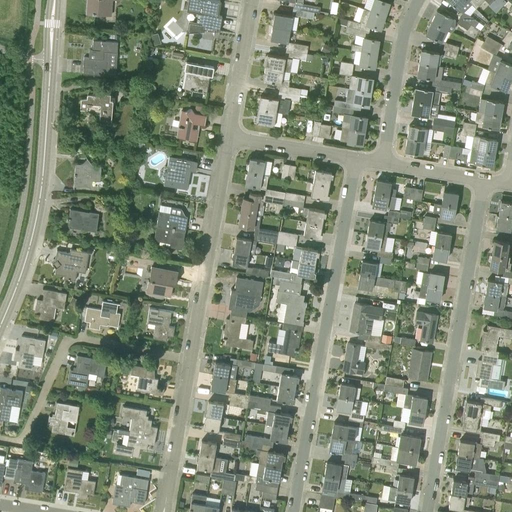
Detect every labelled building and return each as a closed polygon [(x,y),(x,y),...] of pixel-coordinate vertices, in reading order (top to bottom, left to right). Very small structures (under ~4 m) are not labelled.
[(116,0),(120,0),(86,0),(86,13),(111,14),(112,0),(116,0)] [(217,15),(219,0),(189,0),(187,10),(200,12),(198,22),(189,21),(187,32),(205,31),(205,30),(214,31),(214,30),(217,14),(217,15)] [(303,0),(290,0),(294,1),(293,9),(314,12),(319,13),(320,6),(303,3),(303,0)] [(372,0),(369,10),(384,16),(388,2),(381,0),(372,0)] [(463,12),(471,4),(466,0),(449,0),(459,9),(460,8),(463,12)] [(493,0),(466,0),(471,4),(475,8),(483,0),(485,0),(489,4),(493,0)] [(384,16),(369,10),(363,8),(359,21),(360,22),(347,20),(341,18),(340,24),(346,26),(368,31),(370,25),(380,28),(384,16)] [(314,12),(293,9),(291,16),(274,13),(272,26),(289,29),(292,16),(298,17),(298,16),(313,18),(313,14),(314,12)] [(431,23),(447,30),(452,17),(437,10),(431,23)] [(460,17),(471,24),(474,19),(464,12),(460,17)] [(467,30),(471,24),(460,17),(456,22),(467,30)] [(441,41),(447,30),(431,23),(426,34),(441,41)] [(287,42),(289,29),(272,26),(270,39),(287,42)] [(368,32),(368,31),(346,26),(344,32),(362,36),(361,45),(352,43),(351,50),(360,51),(376,54),(378,40),(367,38),(368,32)] [(511,31),(510,30),(509,29),(501,39),(505,42),(503,45),(507,48),(509,46),(511,47),(511,31)] [(484,41),(498,49),(501,44),(487,36),(484,41)] [(117,52),(117,42),(92,40),(92,50),(91,57),(83,57),(83,67),(94,68),(94,74),(115,76),(116,67),(117,52)] [(495,55),(498,49),(484,41),(481,47),(495,55)] [(285,49),(307,53),(308,45),(287,42),(285,49)] [(332,46),(324,43),(321,50),(328,54),(332,46)] [(445,48),(457,52),(459,46),(447,43),(445,48)] [(455,58),(457,52),(445,48),(443,55),(455,58)] [(306,59),(307,53),(285,49),(284,57),(267,54),(265,68),(283,71),(289,72),(292,57),(306,59)] [(436,66),(436,65),(438,53),(421,50),(419,63),(436,66)] [(374,67),(376,54),(360,51),(358,64),(374,67)] [(476,58),(469,55),(467,62),(474,64),(476,58)] [(511,74),(511,64),(499,60),(494,72),(511,78),(511,74)] [(339,68),(352,70),(353,63),(340,61),(339,68)] [(212,76),(213,67),(185,62),(184,71),(187,72),(184,87),(206,91),(209,75),(212,76)] [(443,66),(436,65),(436,66),(419,63),(417,75),(433,78),(432,84),(451,86),(460,88),(461,82),(440,79),(443,66)] [(281,78),(283,71),(265,68),(262,81),(280,84),(278,91),(299,95),(300,88),(288,86),(289,79),(281,78)] [(506,90),(511,78),(494,72),(490,70),(485,81),(490,83),(490,84),(506,90)] [(350,76),(348,88),(370,91),(372,78),(356,76),(351,75),(350,75),(350,76)] [(470,86),(482,90),(484,84),(471,81),(470,86)] [(450,93),(451,86),(432,84),(431,90),(415,88),(413,100),(430,103),(438,104),(440,92),(450,93)] [(482,90),(470,86),(466,86),(465,92),(481,96),(482,90)] [(334,101),(333,105),(360,110),(361,104),(368,105),(370,93),(370,91),(348,88),(347,88),(345,101),(343,101),(334,99),(334,101)] [(298,101),(299,95),(278,91),(277,99),(278,99),(284,100),(284,99),(298,101)] [(110,97),(110,93),(101,93),(100,95),(87,94),(87,98),(81,99),(80,110),(86,110),(87,107),(92,107),(92,105),(100,105),(99,123),(111,123),(113,101),(115,101),(115,97),(110,97)] [(277,102),(278,99),(277,99),(260,96),(257,109),(283,113),(285,103),(277,102)] [(478,111),(500,115),(503,102),(485,99),(480,98),(478,111)] [(436,117),(438,104),(430,103),(413,100),(411,113),(436,117)] [(359,115),(360,110),(333,105),(332,110),(332,112),(343,113),(342,120),(341,127),(344,127),(364,131),(366,117),(359,115)] [(195,113),(191,108),(186,111),(181,110),(176,137),(196,140),(198,130),(192,129),(193,122),(204,124),(205,115),(195,113)] [(283,113),(257,109),(255,122),(281,126),(283,113)] [(500,115),(478,111),(476,111),(475,122),(481,124),(481,125),(498,127),(500,115)] [(432,123),(445,125),(454,126),(454,120),(446,119),(433,117),(432,123)] [(319,136),(320,124),(321,122),(314,120),(312,135),(319,136)] [(463,128),(475,130),(476,124),(464,122),(463,128)] [(320,124),(319,136),(328,138),(330,125),(320,124)] [(407,139),(423,141),(426,128),(409,125),(407,139)] [(362,144),(364,131),(344,127),(342,140),(347,141),(362,144)] [(496,140),(474,136),(473,136),(471,149),(494,153),(496,140)] [(422,153),(423,141),(407,139),(405,151),(422,153)] [(449,158),(451,145),(444,144),(442,157),(449,158)] [(451,145),(449,158),(455,159),(456,152),(461,152),(462,147),(451,145)] [(492,165),(494,153),(471,149),(469,160),(475,162),(475,163),(492,165)] [(195,171),(197,161),(169,156),(164,185),(186,188),(188,176),(189,176),(190,170),(195,171)] [(262,174),(268,175),(270,175),(272,162),(249,158),(247,172),(262,174)] [(81,164),(75,164),(74,179),(74,187),(90,188),(90,185),(91,185),(92,180),(100,180),(101,165),(92,165),(88,160),(88,164),(81,164)] [(287,179),(290,165),(283,164),(281,178),(287,179)] [(290,165),(287,179),(293,180),(296,166),(290,165)] [(313,183),(328,186),(330,178),(331,173),(330,173),(330,172),(323,171),(323,170),(321,170),(321,171),(315,170),(313,183)] [(245,185),(259,188),(262,174),(247,172),(247,174),(246,174),(245,185)] [(388,195),(394,196),(396,189),(390,188),(391,182),(376,179),(374,193),(388,195)] [(327,194),(328,186),(313,183),(311,196),(316,197),(316,198),(318,199),(319,197),(326,200),(326,199),(327,199),(327,194)] [(405,187),(403,194),(403,198),(409,199),(411,188),(405,187)] [(417,189),(411,188),(409,199),(415,200),(417,189)] [(284,198),(285,192),(265,189),(264,195),(284,198)] [(440,204),(455,207),(457,193),(443,191),(440,204)] [(258,203),(259,200),(260,194),(249,192),(248,198),(242,198),(240,211),(257,214),(262,215),(264,205),(258,203)] [(284,198),(304,202),(305,195),(285,192),(284,198)] [(395,197),(394,196),(388,195),(374,193),(372,206),(386,209),(386,207),(389,207),(389,209),(393,210),(395,197)] [(276,203),(283,204),(284,198),(264,195),(260,194),(259,200),(276,203)] [(303,208),(304,202),(284,198),(283,204),(299,207),(298,213),(307,215),(306,222),(322,225),(323,217),(324,212),(324,211),(316,210),(316,209),(314,209),(309,208),(303,208)] [(498,214),(511,216),(511,202),(500,201),(498,214)] [(455,207),(440,204),(434,203),(432,212),(439,213),(438,217),(452,220),(455,207)] [(156,226),(184,231),(187,216),(181,215),(182,209),(171,207),(170,213),(159,211),(156,226)] [(96,231),(99,212),(70,208),(69,217),(68,217),(67,219),(69,219),(68,227),(96,231)] [(137,212),(129,211),(128,219),(136,220),(137,212)] [(238,225),(255,228),(257,214),(240,211),(240,213),(241,213),(240,218),(239,218),(238,225)] [(510,231),(511,217),(511,216),(498,214),(498,216),(497,222),(496,228),(510,231)] [(399,218),(387,216),(384,215),(383,222),(369,220),(367,234),(386,238),(387,230),(389,230),(391,223),(397,224),(399,218)] [(422,222),(423,222),(435,224),(436,218),(424,216),(424,218),(423,217),(422,222)] [(320,233),(322,225),(306,222),(303,235),(309,236),(309,237),(311,237),(319,238),(320,238),(321,233),(320,233)] [(434,230),(435,224),(423,222),(422,228),(434,230)] [(138,232),(140,225),(132,223),(130,231),(138,232)] [(181,248),(184,231),(156,226),(154,240),(170,243),(169,246),(181,248)] [(254,234),(277,238),(278,231),(258,228),(255,228),(254,234)] [(297,235),(278,231),(277,238),(296,241),(297,235)] [(434,244),(448,247),(450,234),(436,231),(434,244)] [(276,244),(277,238),(254,234),(253,240),(256,240),(276,244)] [(384,250),(386,238),(367,234),(364,247),(372,248),(377,249),(377,250),(376,256),(380,256),(392,258),(393,252),(384,250)] [(234,251),(248,253),(250,239),(236,237),(234,251)] [(295,247),(296,241),(277,238),(276,244),(295,247)] [(491,254),(505,256),(506,255),(507,249),(508,243),(494,240),(491,254)] [(446,260),(448,247),(434,244),(431,258),(446,260)] [(299,261),(314,264),(316,256),(317,256),(317,251),(317,250),(309,249),(309,248),(307,248),(301,247),(299,261)] [(85,272),(89,251),(70,248),(70,252),(56,250),(55,260),(52,262),(55,267),(55,273),(64,274),(64,278),(75,280),(77,270),(85,272)] [(246,267),(248,253),(234,251),(233,253),(234,253),(233,258),(231,264),(246,267)] [(510,257),(505,256),(491,254),(489,268),(503,270),(502,276),(508,277),(511,277),(511,271),(509,271),(510,263),(509,262),(510,257)] [(416,263),(428,265),(429,258),(418,256),(416,263)] [(292,260),(290,272),(297,273),(297,275),(304,276),(312,277),(313,277),(314,272),(313,272),(314,264),(299,261),(292,260)] [(359,274),(374,276),(376,263),(362,261),(359,274)] [(176,285),(178,271),(151,267),(149,279),(148,279),(146,292),(171,296),(173,284),(176,285)] [(245,273),(270,277),(270,276),(271,270),(265,269),(252,267),(246,267),(245,273)] [(288,279),(289,273),(272,270),(271,270),(270,276),(274,276),(281,277),(288,279)] [(420,284),(441,288),(443,274),(429,272),(429,273),(422,272),(420,284)] [(401,281),(379,277),(374,276),(359,274),(357,287),(372,289),(373,284),(393,288),(392,292),(399,292),(401,281)] [(281,277),(274,276),(273,284),(280,285),(281,277)] [(230,314),(245,317),(247,310),(243,310),(245,295),(260,297),(262,281),(236,277),(234,289),(231,288),(228,309),(231,309),(230,314)] [(288,279),(281,277),(280,285),(279,290),(278,290),(276,302),(280,303),(277,321),(283,322),(299,325),(300,319),(302,320),(302,321),(303,321),(306,301),(303,300),(304,295),(299,294),(301,283),(299,283),(300,280),(288,279)] [(487,279),(485,293),(505,297),(508,283),(507,283),(501,282),(487,279)] [(439,301),(441,288),(420,284),(418,297),(424,298),(439,301)] [(64,308),(66,292),(45,289),(43,300),(37,299),(35,311),(40,312),(39,319),(53,321),(55,307),(64,308)] [(482,307),(494,309),(496,309),(497,305),(504,306),(505,297),(485,293),(482,307)] [(116,313),(118,304),(111,302),(107,302),(103,301),(101,309),(87,307),(84,321),(90,322),(89,327),(98,328),(99,323),(117,326),(120,313),(116,313)] [(365,339),(380,342),(381,335),(371,334),(373,318),(380,320),(382,308),(354,303),(350,330),(359,332),(358,338),(365,339)] [(173,336),(174,327),(169,326),(171,311),(149,308),(146,322),(155,324),(153,338),(167,340),(167,335),(173,336)] [(494,309),(493,315),(511,318),(511,311),(503,310),(496,309),(494,309)] [(432,342),(436,315),(416,311),(414,323),(422,325),(419,340),(432,342)] [(244,323),(245,317),(230,314),(229,319),(226,319),(222,339),(226,339),(225,344),(251,349),(253,340),(238,337),(241,323),(244,323)] [(298,331),(299,325),(283,322),(282,329),(285,330),(283,344),(268,342),(267,351),(293,355),(294,350),(298,351),(301,331),(300,330),(300,332),(298,331)] [(482,355),(497,358),(498,351),(495,351),(497,336),(511,338),(511,337),(511,329),(487,325),(486,330),(483,330),(479,350),(482,350),(482,355)] [(390,343),(392,336),(382,334),(380,342),(390,343)] [(36,338),(23,336),(21,336),(19,350),(15,349),(13,360),(19,361),(18,366),(31,369),(34,356),(42,357),(45,339),(36,338)] [(414,346),(415,339),(394,336),(393,342),(400,343),(414,346)] [(392,344),(380,342),(365,339),(364,346),(366,346),(375,348),(379,349),(390,351),(392,344)] [(365,362),(358,361),(360,345),(348,343),(343,370),(363,374),(365,362)] [(426,379),(430,352),(412,348),(407,376),(426,379)] [(106,360),(78,355),(75,370),(69,369),(67,384),(78,386),(85,387),(86,387),(88,373),(97,374),(97,376),(103,377),(106,360)] [(496,364),(497,358),(482,355),(481,360),(478,359),(474,380),(477,380),(476,385),(503,390),(504,385),(505,381),(490,378),(493,364),(496,364)] [(254,368),(254,366),(255,362),(237,359),(236,365),(254,368)] [(213,375),(227,378),(229,364),(215,362),(213,375)] [(275,372),(276,366),(264,364),(263,370),(275,372)] [(163,394),(164,387),(157,386),(158,379),(153,378),(154,368),(132,365),(130,374),(138,376),(136,390),(163,394)] [(278,387),(294,390),(296,381),(296,376),(297,376),(297,375),(289,374),(289,373),(287,373),(286,374),(281,373),(278,387)] [(236,379),(227,378),(213,375),(212,378),(213,378),(212,383),(211,383),(210,389),(231,392),(230,399),(248,402),(249,393),(246,392),(245,395),(233,393),(236,379)] [(384,384),(402,387),(404,379),(385,376),(384,384)] [(383,390),(384,384),(373,382),(372,388),(383,390)] [(338,396),(352,399),(355,386),(340,383),(338,396)] [(407,388),(402,387),(384,384),(383,390),(405,394),(403,407),(410,408),(424,411),(426,398),(406,394),(407,388)] [(293,397),(294,390),(278,387),(276,400),(282,401),(284,402),(284,401),(292,402),(293,397)] [(20,406),(22,391),(1,388),(0,391),(0,419),(9,421),(11,405),(20,406)] [(361,401),(352,399),(338,396),(336,409),(350,412),(348,419),(351,419),(363,421),(364,415),(359,414),(361,401)] [(464,414),(482,417),(488,418),(490,405),(500,407),(501,405),(501,401),(480,397),(479,403),(466,401),(464,414)] [(247,408),(248,402),(230,399),(229,405),(247,408)] [(206,415),(220,417),(223,404),(208,401),(206,415)] [(76,421),(79,406),(57,402),(55,414),(53,413),(52,416),(49,416),(47,425),(53,426),(52,432),(74,435),(75,428),(67,427),(68,420),(76,421)] [(274,412),(272,426),(287,429),(289,420),(290,416),(290,415),(290,414),(282,413),(283,407),(269,405),(257,402),(256,409),(274,412)] [(129,431),(156,436),(157,427),(150,426),(151,420),(145,419),(147,410),(123,406),(121,415),(132,417),(129,431)] [(422,424),(424,411),(410,408),(407,421),(422,424)] [(480,431),(482,417),(464,414),(464,416),(463,416),(463,421),(461,428),(480,431)] [(218,431),(220,417),(206,415),(205,417),(204,417),(204,421),(205,422),(203,428),(218,431)] [(114,426),(113,418),(105,419),(105,427),(114,426)] [(392,426),(404,428),(405,422),(393,420),(392,426)] [(331,436),(354,440),(354,439),(345,438),(348,425),(333,422),(331,436)] [(404,428),(392,426),(377,423),(376,429),(400,433),(398,447),(403,448),(417,450),(420,437),(403,434),(404,428)] [(272,426),(269,439),(273,439),(285,441),(286,441),(286,437),(287,429),(272,426)] [(110,438),(111,430),(103,429),(102,437),(110,438)] [(156,436),(129,431),(119,429),(118,433),(128,435),(127,445),(116,444),(114,453),(138,457),(140,448),(146,449),(147,443),(154,445),(156,436)] [(480,438),(494,440),(498,441),(499,434),(481,431),(480,438)] [(223,438),(239,441),(240,435),(224,432),(223,438)] [(245,435),(244,440),(263,443),(264,438),(245,435)] [(359,441),(354,440),(331,436),(329,449),(342,451),(341,457),(356,460),(359,441)] [(241,441),(239,441),(223,438),(222,444),(240,447),(241,441)] [(493,446),(494,440),(480,438),(479,443),(459,440),(457,453),(479,457),(481,444),(493,446)] [(272,445),(263,443),(244,440),(242,440),(240,447),(261,450),(258,464),(265,465),(280,468),(282,459),(283,454),(283,453),(275,452),(275,451),(273,451),(273,452),(271,451),(272,445)] [(199,455),(213,457),(216,443),(201,441),(199,455)] [(398,460),(415,463),(417,450),(403,448),(398,447),(393,446),(391,460),(380,458),(381,453),(374,452),(374,457),(373,457),(372,463),(386,465),(397,467),(398,460)] [(474,476),(488,479),(488,473),(485,473),(486,470),(483,458),(479,457),(457,453),(455,468),(475,471),(474,476)] [(221,458),(213,457),(199,455),(199,456),(200,456),(199,461),(198,461),(197,468),(211,470),(210,477),(223,479),(230,480),(234,481),(235,480),(235,474),(230,473),(219,471),(221,458)] [(355,466),(356,460),(341,457),(340,464),(326,462),(324,475),(338,477),(346,478),(348,465),(355,466)] [(42,492),(45,473),(32,470),(33,462),(17,459),(13,481),(25,483),(28,484),(27,489),(42,492)] [(279,475),(280,468),(265,465),(258,464),(257,474),(263,476),(263,478),(268,479),(270,480),(270,479),(278,480),(279,480),(279,475)] [(396,474),(397,467),(386,465),(385,472),(396,474)] [(93,494),(95,481),(81,479),(83,470),(67,468),(63,490),(78,492),(77,498),(86,499),(87,494),(93,494)] [(144,504),(148,479),(121,474),(120,481),(120,485),(115,484),(112,503),(129,506),(130,501),(144,504)] [(208,483),(209,476),(195,474),(194,480),(208,483)] [(396,487),(411,490),(413,477),(398,474),(396,487)] [(244,476),(239,475),(238,479),(243,480),(243,482),(256,483),(257,477),(244,475),(244,476)] [(352,479),(346,478),(338,477),(324,475),(322,488),(336,491),(335,496),(348,499),(352,479)] [(473,483),(473,484),(486,486),(488,479),(474,476),(473,483)] [(228,494),(230,480),(223,479),(221,493),(228,494)] [(471,496),(473,484),(473,483),(453,479),(450,493),(469,497),(469,496),(471,496)] [(496,487),(498,481),(488,479),(486,486),(496,487)] [(262,491),(276,493),(277,487),(256,483),(255,489),(262,491)] [(411,490),(396,487),(390,486),(387,499),(408,503),(411,490)] [(275,499),(276,493),(262,491),(261,497),(275,499)] [(203,511),(205,504),(206,495),(192,493),(191,502),(189,511),(203,511)] [(448,507),(462,509),(463,505),(468,506),(469,497),(450,493),(448,507)] [(319,501),(333,503),(334,497),(320,494),(319,501)] [(371,503),(376,504),(377,498),(365,496),(364,502),(371,503)] [(332,509),(333,503),(319,501),(318,507),(332,509)] [(369,511),(371,503),(364,502),(362,511),(369,511)]
